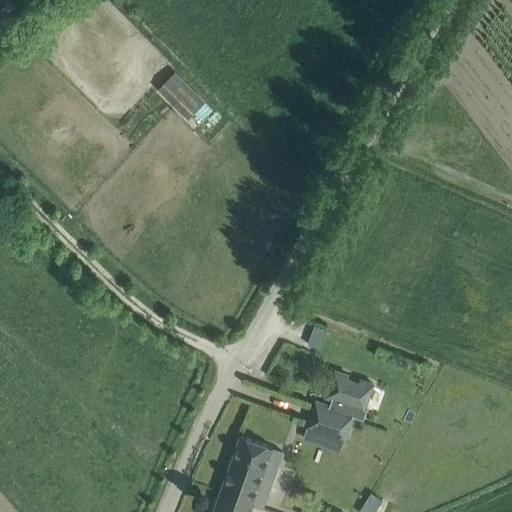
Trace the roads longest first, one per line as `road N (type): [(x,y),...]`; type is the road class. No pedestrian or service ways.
road 1 (unclassified): [(165,511),(191,446),(447,0)]
road 2 (track): [(237,363),(159,321),(0,172)]
